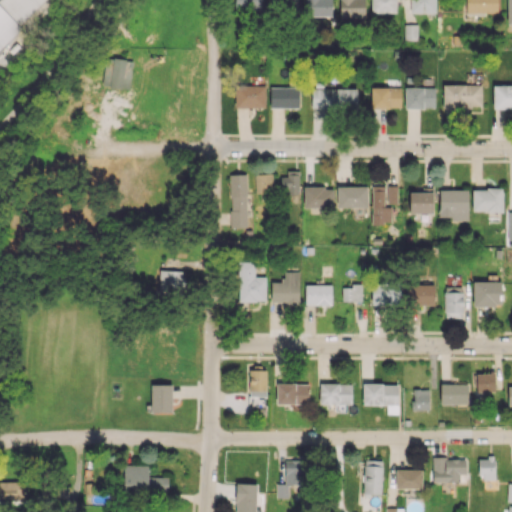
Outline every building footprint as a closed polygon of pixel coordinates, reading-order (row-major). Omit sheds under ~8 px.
[(0,0),(0,45),(43,0),(0,0)] [(261,0),(234,0),(235,11),(262,10),(261,0)] [(297,0),(270,0),(270,11),(297,12),(297,0)] [(331,0),(305,0),(306,16),(332,15),(331,0)] [(364,0),(339,0),(339,16),(365,16),(364,0)] [(370,0),(371,13),(396,12),(395,0),(370,0)] [(435,13),(434,0),(409,0),(410,12),(435,13)] [(497,0),(465,0),(466,14),(498,13),(497,0)] [(404,40),(417,40),(417,23),(404,24),(404,40)] [(128,89),(131,76),(111,72),(109,86),(128,89)] [(481,84),(442,84),(442,107),(481,108),(481,84)] [(511,84),(492,85),(493,109),(511,108),(511,84)] [(265,107),(265,85),(235,85),(235,107),(265,107)] [(269,107),(300,108),(300,86),(270,86),(269,107)] [(371,107),(400,108),(401,87),(371,86),(371,107)] [(404,108),(434,108),(435,87),(405,86),(404,108)] [(311,107),(356,108),(356,89),(311,88),(311,107)] [(297,170),(287,170),(287,176),(280,176),(281,194),(298,194),(297,170)] [(272,173),(255,174),(255,193),(273,193),(272,173)] [(247,227),(246,174),(229,174),(230,227),(247,227)] [(398,185),(372,185),(371,223),(391,223),(391,204),(397,204),(398,185)] [(304,209),(333,208),(332,186),(303,187),(304,209)] [(367,207),(367,186),(336,186),(337,207),(367,207)] [(472,188),(472,211),(502,211),(503,188),(472,188)] [(409,213),(433,213),(432,189),(409,189),(409,213)] [(468,190),(439,189),(438,218),(467,219),(468,190)] [(237,261),(238,301),(266,301),(265,276),(254,276),(254,261),(237,261)] [(157,292),(183,294),(184,271),(158,270),(157,292)] [(270,282),(271,303),(299,303),(298,271),(282,271),(283,281),(270,282)] [(472,306),(501,306),(501,281),(472,280),(472,306)] [(371,304),(399,305),(400,284),(372,283),(371,304)] [(305,284),(304,305),(331,305),(331,284),(305,284)] [(405,284),(406,305),(434,305),(434,284),(405,284)] [(341,285),(341,301),(362,301),(361,285),(341,285)] [(444,317),(463,317),(462,286),(444,286),(444,317)] [(475,373),(476,392),(495,391),(494,372),(475,373)] [(308,383),(275,383),(276,404),(308,403),(308,383)] [(352,383),(319,383),(319,403),(351,404),(352,383)] [(440,404),(469,403),(468,383),(439,384),(440,404)] [(171,412),(172,384),(151,384),(150,412),(171,412)] [(398,384),(362,384),(362,405),(398,404),(398,384)] [(412,410),(429,409),(428,388),(412,389),(412,410)] [(465,457),(432,458),(432,482),(440,482),(440,490),(452,490),(452,481),(459,481),(459,473),(465,473),(465,457)] [(479,457),(479,479),(495,479),(494,457),(479,457)] [(382,460),(364,459),(362,493),(381,494),(382,460)] [(306,460),(285,461),(285,485),(307,485),(306,460)] [(148,465),(124,465),(123,491),(167,493),(168,477),(148,476),(148,465)] [(396,488),(421,488),(421,469),(396,469),(396,488)] [(23,480),(0,480),(0,498),(23,498),(23,480)] [(254,511),(256,483),(236,483),(234,511),(254,511)]
